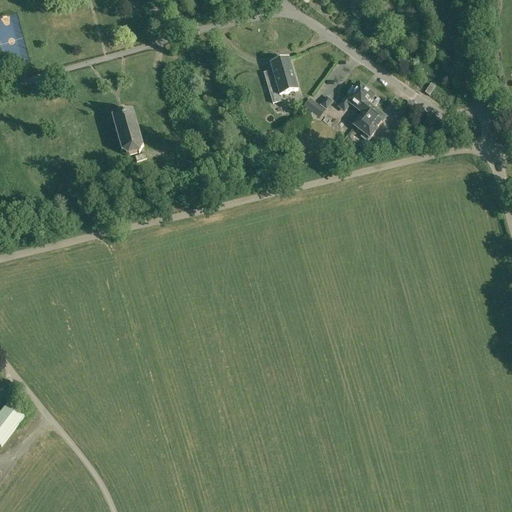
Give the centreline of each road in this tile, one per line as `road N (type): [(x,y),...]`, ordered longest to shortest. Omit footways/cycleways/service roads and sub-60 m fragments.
road 1 (unclassified): [(0,258),(489,142)]
road 2 (unclassified): [(0,87),(287,7)]
road 3 (unclassified): [(481,108),(443,117),(287,7)]
road 4 (unclassified): [(114,511),(85,460),(0,359)]
